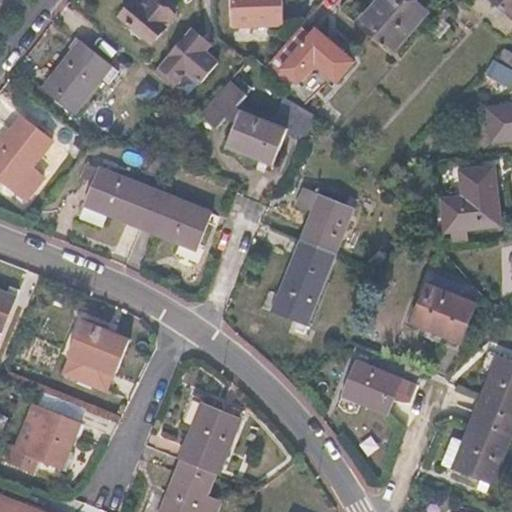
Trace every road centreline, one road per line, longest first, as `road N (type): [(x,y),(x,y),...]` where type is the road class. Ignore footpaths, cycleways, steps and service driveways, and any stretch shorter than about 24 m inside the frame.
road 1 (residential): [(361,511),(284,404),(189,321)]
road 2 (residential): [(189,321),(0,240)]
road 3 (residential): [(189,321),(110,500)]
road 4 (residential): [(382,511),(436,384)]
road 5 (residential): [(189,321),(241,207)]
